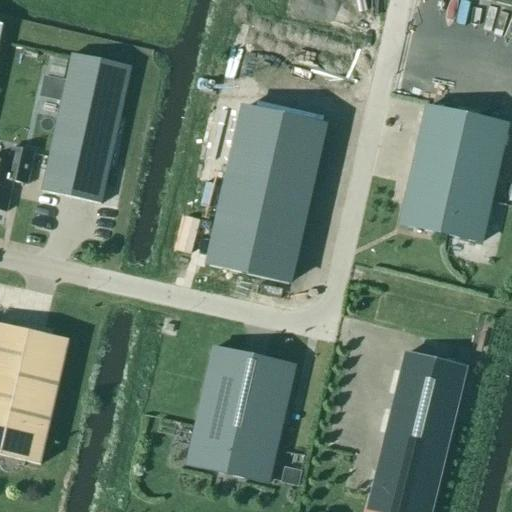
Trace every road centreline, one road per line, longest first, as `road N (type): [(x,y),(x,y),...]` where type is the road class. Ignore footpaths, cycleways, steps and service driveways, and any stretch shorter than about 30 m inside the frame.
road 1 (residential): [(383,69),(331,296),(310,322),(289,324),(0,258)]
road 2 (track): [(337,272),(511,315)]
